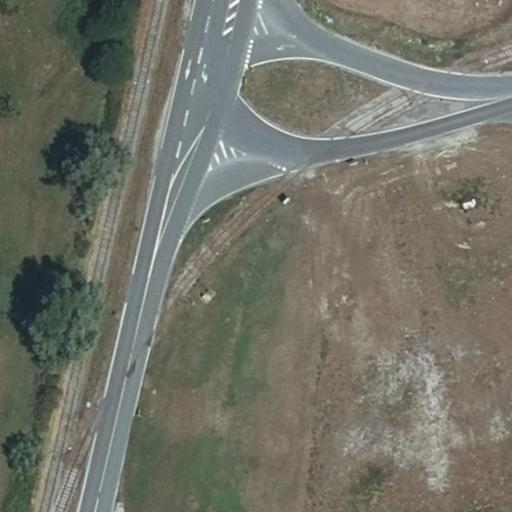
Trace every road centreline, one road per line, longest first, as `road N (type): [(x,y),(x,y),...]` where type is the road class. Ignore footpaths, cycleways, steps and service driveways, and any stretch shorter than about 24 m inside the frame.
road 1 (secondary): [(150,276),(99,511)]
road 2 (unclassified): [(289,150),(511,95)]
road 3 (secondary): [(194,80),(150,276)]
road 4 (unclassified): [(511,92),(456,87),(323,45)]
